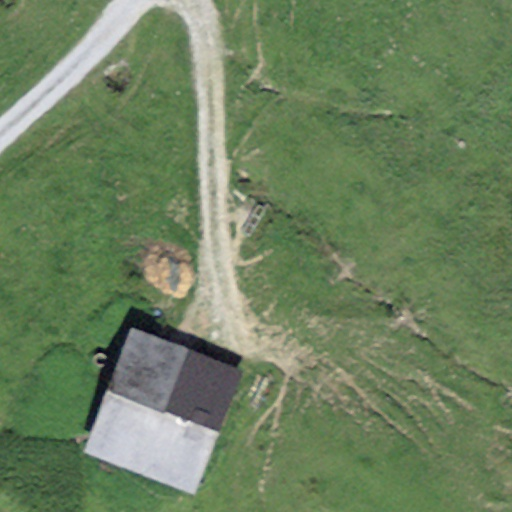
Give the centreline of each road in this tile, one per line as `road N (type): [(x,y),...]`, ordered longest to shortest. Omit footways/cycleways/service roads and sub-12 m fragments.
road 1 (track): [(187,0),(209,78),(219,310),(330,372)]
road 2 (track): [(133,0),(0,139)]
